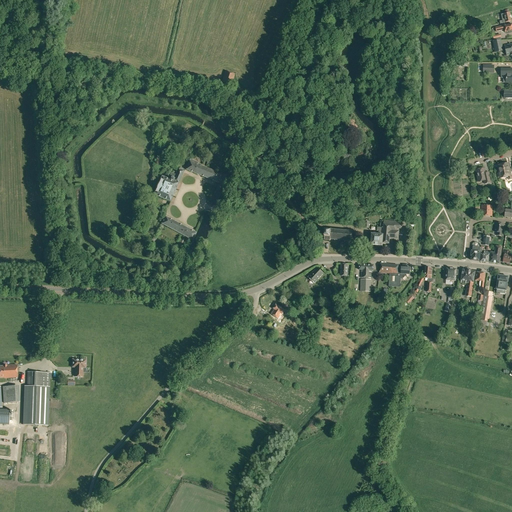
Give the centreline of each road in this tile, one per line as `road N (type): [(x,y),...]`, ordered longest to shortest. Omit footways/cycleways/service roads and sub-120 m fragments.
road 1 (track): [(315,261),(296,208),(270,192),(235,194),(314,0)]
road 2 (track): [(329,259),(352,314),(418,339),(380,463),(410,511)]
road 3 (unclassified): [(86,511),(101,465),(252,310),(254,290)]
road 4 (residential): [(260,133),(203,93),(47,71)]
road 5 (track): [(47,71),(57,291)]
road 6 (secondary): [(467,265),(322,259),(254,290)]
road 7 (secondary): [(0,288),(147,294)]
